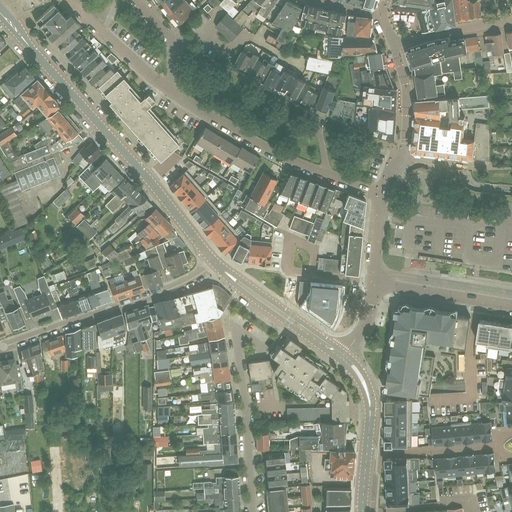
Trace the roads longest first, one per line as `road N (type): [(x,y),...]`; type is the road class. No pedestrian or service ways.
road 1 (tertiary): [(213,261),(0,12)]
road 2 (unclassified): [(381,194),(268,150),(173,92)]
road 3 (residential): [(213,261),(163,291),(0,347)]
road 4 (residential): [(251,511),(235,338),(243,334),(261,347)]
road 5 (tertiary): [(361,511),(369,398),(341,356)]
road 6 (tertiary): [(341,356),(213,261)]
road 7 (residential): [(511,306),(372,284)]
road 8 (unclassified): [(173,92),(92,21),(84,1)]
road 9 (residential): [(393,46),(511,20)]
